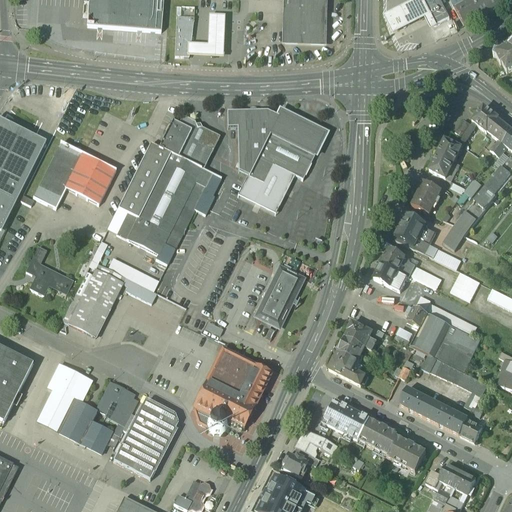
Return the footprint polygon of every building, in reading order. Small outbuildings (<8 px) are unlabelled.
[(89,0),(87,29),(161,34),(162,18),(157,17),(158,3),(163,4),(163,0),(89,0)] [(285,0),(285,45),(324,46),(325,0),(285,0)] [(418,0),(417,1),(383,18),(393,36),(425,20),(431,32),(437,28),(436,27),(435,28),(425,9),(424,10),(419,0),(418,0)] [(434,0),(419,0),(424,10),(425,9),(435,28),(436,27),(449,21),(440,2),(437,4),(434,0)] [(499,0),(473,0),(472,1),(472,2),(480,19),(503,6),(499,0)] [(464,6),(456,11),(465,27),(480,19),(472,2),(464,6)] [(176,20),(194,21),(194,10),(177,9),(176,20)] [(224,19),(208,18),(207,48),(190,47),(188,47),(187,59),(189,59),(223,61),(224,19)] [(194,21),(176,20),(175,60),(189,60),(189,59),(187,59),(188,47),(190,47),(194,21)] [(511,47),(499,54),(495,53),(494,58),(497,59),(501,67),(503,66),(507,75),(511,72),(511,47)] [(484,109),(473,124),(474,125),(478,128),(488,136),(488,135),(498,123),(499,121),(484,109)] [(272,116),(267,114),(256,114),(256,111),(254,111),(248,112),(248,115),(227,115),(227,131),(237,131),(238,166),(237,166),(235,170),(238,171),(238,174),(249,179),(259,160),(294,178),(303,183),(325,137),(309,129),(304,127),(301,125),(297,123),(280,115),(278,119),(272,116)] [(0,228),(1,229),(46,140),(0,117),(0,118),(0,228)] [(179,126),(173,123),(172,125),(171,124),(170,127),(164,134),(163,135),(167,137),(160,150),(183,161),(185,156),(184,155),(188,148),(197,145),(199,146),(206,131),(202,129),(201,125),(196,126),(195,124),(186,119),(182,121),(179,126)] [(464,123),(456,135),(464,140),(472,128),(464,123)] [(511,133),(498,123),(488,135),(499,144),(503,147),(511,134),(511,133)] [(464,140),(458,148),(462,151),(478,128),(474,125),(472,128),(464,140)] [(220,138),(206,131),(199,146),(213,153),(220,138)] [(511,134),(503,147),(506,150),(511,154),(511,134)] [(458,148),(446,142),(438,158),(454,166),(462,151),(458,148)] [(497,145),(495,149),(494,149),(490,154),(494,157),(503,147),(499,144),(497,145)] [(151,145),(118,211),(127,216),(160,150),(151,145)] [(115,174),(60,147),(33,200),(55,212),(65,191),(98,208),(115,174)] [(503,147),(494,157),(499,161),(505,154),(506,150),(503,147)] [(183,161),(160,150),(127,216),(116,237),(158,258),(156,262),(167,268),(195,212),(204,194),(213,176),(183,161)] [(454,166),(438,158),(430,174),(446,182),(454,166)] [(294,178),(259,160),(249,179),(239,198),(274,216),(294,178)] [(501,163),(492,174),(496,177),(505,166),(501,163)] [(496,177),(456,228),(456,234),(461,236),(467,235),(511,178),(511,171),(511,170),(505,166),(496,177)] [(222,180),(213,176),(204,194),(212,199),(213,198),(222,180)] [(458,176),(453,186),(459,188),(463,179),(458,176)] [(481,188),(474,182),(465,195),(472,200),(481,188)] [(442,193),(424,184),(412,209),(430,218),(442,193)] [(204,194),(195,212),(205,218),(214,199),(213,198),(212,199),(204,194)] [(34,204),(23,198),(20,204),(31,209),(34,204)] [(426,227),(408,218),(395,243),(414,252),(426,227)] [(426,227),(414,252),(425,258),(430,248),(436,236),(427,231),(428,228),(426,227)] [(456,228),(443,246),(455,254),(464,242),(467,235),(461,236),(456,234),(456,228)] [(101,245),(92,263),(97,266),(102,256),(106,248),(101,245)] [(439,252),(430,248),(425,258),(434,262),(439,252)] [(46,254),(38,250),(32,263),(38,266),(40,267),(46,254)] [(406,260),(390,252),(382,267),(398,275),(400,270),(406,260)] [(456,261),(439,252),(434,262),(451,271),(456,261)] [(192,301),(102,256),(97,266),(157,296),(186,311),(192,301)] [(456,261),(451,271),(457,274),(462,264),(456,261)] [(32,263),(26,274),(32,277),(38,266),(32,263)] [(92,263),(75,296),(82,299),(96,272),(98,267),(97,266),(92,263)] [(40,267),(38,266),(32,277),(36,279),(30,291),(44,299),(51,286),(65,292),(70,282),(40,267)] [(409,266),(405,273),(400,270),(398,275),(407,280),(409,281),(415,269),(409,266)] [(398,275),(382,267),(375,282),(390,290),(398,275)] [(442,282),(415,269),(409,281),(411,282),(412,280),(437,293),(442,282)] [(123,286),(96,272),(82,299),(109,313),(123,287),(123,286)] [(281,274),(276,283),(275,282),(257,318),(278,328),(300,283),(293,279),(294,277),(290,275),(288,278),(281,274)] [(398,275),(390,290),(400,295),(407,280),(398,275)] [(470,280),(460,275),(450,294),(460,299),(470,280)] [(480,285),(470,280),(460,299),(470,304),(480,285)] [(157,296),(126,281),(123,286),(123,287),(128,289),(126,294),(151,307),(157,296)] [(511,301),(492,292),(487,301),(511,313),(511,301)] [(75,296),(62,323),(69,327),(82,299),(75,296)] [(109,313),(82,299),(69,327),(96,340),(109,313)] [(477,330),(430,306),(431,304),(422,300),(416,311),(428,317),(451,329),(456,331),(472,340),(477,330)] [(416,311),(415,311),(408,325),(421,332),(428,317),(416,311)] [(451,329),(428,317),(421,332),(412,349),(430,358),(435,361),(448,335),(451,329)] [(209,325),(206,331),(221,337),(223,331),(209,325)] [(363,331),(353,326),(352,328),(350,328),(349,330),(350,333),(349,335),(350,335),(346,342),(365,351),(366,351),(370,343),(373,337),(363,332),(363,331)] [(410,343),(413,335),(400,330),(398,338),(410,343)] [(275,334),(270,331),(265,341),(270,344),(275,334)] [(472,340),(456,331),(453,337),(448,335),(435,361),(437,362),(465,376),(480,344),(472,340)] [(365,351),(346,342),(339,356),(358,366),(361,367),(364,361),(361,359),(365,351)] [(377,346),(370,343),(366,351),(365,351),(372,355),(377,346)] [(33,368),(0,351),(0,423),(3,425),(33,368)] [(231,358),(251,368),(254,362),(234,352),(231,358)] [(231,358),(222,353),(193,411),(199,414),(196,421),(198,426),(206,430),(209,434),(210,435),(212,436),(214,437),(216,438),(217,438),(219,438),(221,437),(224,436),(225,434),(226,433),(228,431),(228,430),(229,427),(229,425),(244,432),(254,412),(253,411),(259,399),(260,400),(271,378),(251,368),(231,358)] [(511,364),(511,360),(502,355),(499,361),(506,364),(511,366),(511,364)] [(358,366),(339,356),(336,363),(335,362),(334,365),(332,365),(330,368),(331,371),(330,373),(360,388),(365,379),(356,375),(355,377),(353,376),(358,366)] [(430,358),(423,373),(430,376),(437,362),(435,361),(430,358)] [(465,376),(437,362),(430,376),(431,377),(432,375),(473,395),(466,410),(475,415),(483,400),(490,389),(465,376)] [(506,364),(502,372),(505,374),(498,387),(511,394),(511,366),(506,364)] [(92,384),(59,367),(48,390),(53,392),(54,391),(82,405),(92,384)] [(119,391),(118,394),(109,389),(98,410),(122,422),(119,426),(125,429),(130,418),(132,416),(126,413),(134,398),(119,391)] [(82,405),(54,391),(53,392),(40,419),(42,420),(43,423),(42,425),(102,456),(108,445),(113,435),(92,424),(97,413),(82,405)] [(401,409),(432,424),(440,407),(409,392),(401,409)] [(128,436),(113,464),(150,484),(176,433),(173,431),(176,426),(173,418),(145,404),(136,421),(128,436)] [(333,405),(322,426),(357,444),(368,423),(333,405)] [(471,422),(440,407),(432,424),(462,440),(469,425),(471,422)] [(122,433),(128,436),(136,421),(130,418),(125,429),(122,433)] [(398,439),(368,423),(357,444),(387,459),(397,440),(398,439)] [(480,430),(469,425),(462,440),(477,447),(489,426),(485,424),(484,426),(482,425),(480,430)] [(113,435),(108,445),(114,449),(119,439),(113,435)] [(337,450),(307,435),(303,441),(301,440),(295,450),(296,451),(315,461),(315,460),(317,457),(316,454),(318,451),(322,453),(323,454),(332,460),(337,450)] [(498,444),(488,439),(483,448),(493,453),(498,444)] [(409,446),(397,440),(387,459),(386,460),(415,476),(426,455),(414,449),(415,448),(410,445),(409,446)] [(315,461),(296,451),(293,456),(296,458),(304,462),(303,463),(307,465),(315,470),(319,463),(315,460),(315,461)] [(33,452),(30,459),(39,463),(43,457),(33,452)] [(296,458),(294,461),(288,458),(285,463),(283,463),(282,466),(283,468),(281,472),(297,480),(299,476),(304,478),(307,471),(305,470),(307,465),(303,463),(304,462),(296,458)] [(0,493),(13,467),(0,460),(0,493)] [(461,476),(446,468),(442,476),(440,475),(439,477),(439,478),(441,479),(439,484),(442,485),(447,488),(454,491),(461,476)] [(28,482),(35,486),(40,474),(33,471),(28,482)] [(439,477),(432,474),(426,487),(435,491),(436,489),(439,484),(441,479),(439,478),(439,477)] [(476,483),(461,476),(454,491),(468,498),(471,493),(473,495),(475,491),(472,490),(476,483)] [(44,486),(65,495),(63,500),(71,504),(77,492),(48,479),(44,486)] [(257,511),(300,511),(304,506),(313,511),(318,502),(274,480),(267,494),(265,494),(262,500),(264,500),(257,511)] [(193,487),(185,505),(191,508),(192,508),(201,490),(193,487)] [(447,488),(443,495),(450,498),(454,491),(447,488)] [(209,492),(204,489),(201,490),(192,508),(191,508),(189,511),(201,511),(200,507),(204,499),(208,498),(210,495),(209,492)] [(443,495),(440,493),(436,501),(446,506),(450,498),(443,495)] [(461,504),(450,498),(446,506),(457,511),(461,511),(465,506),(461,504)] [(49,499),(46,506),(58,511),(67,511),(69,509),(49,499)] [(147,511),(125,501),(119,511),(147,511)] [(443,511),(446,506),(436,501),(430,511),(443,511)] [(185,505),(178,502),(173,511),(176,511),(189,511),(191,508),(185,505)]
